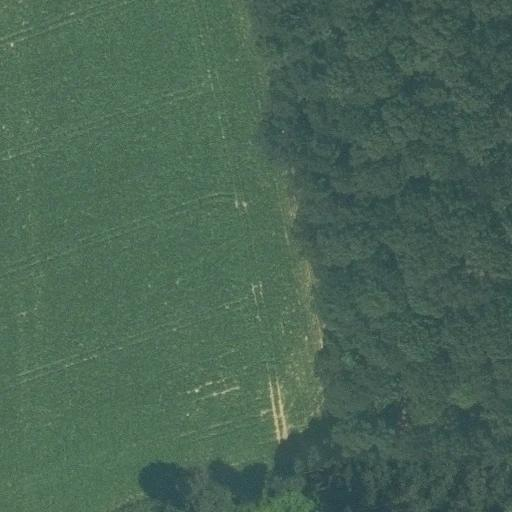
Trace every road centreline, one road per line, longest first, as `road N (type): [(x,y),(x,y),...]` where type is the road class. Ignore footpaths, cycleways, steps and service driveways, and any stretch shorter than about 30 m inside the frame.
road 1 (track): [(389,0),(434,133),(495,511)]
road 2 (track): [(498,120),(300,162)]
road 3 (track): [(477,0),(511,163)]
